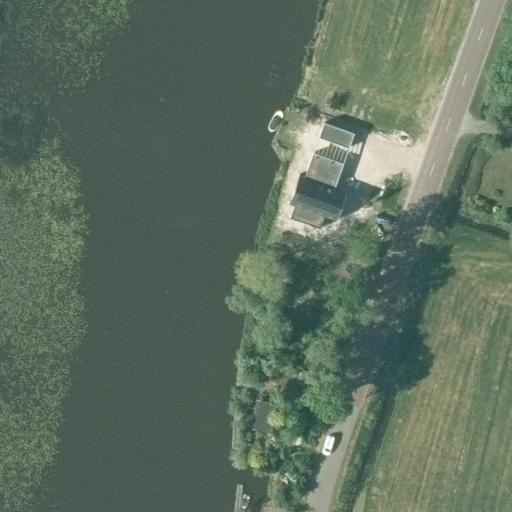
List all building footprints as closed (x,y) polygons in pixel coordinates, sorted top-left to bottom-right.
[(355,135),(325,123),(319,138),(349,150),(355,135)] [(343,165),(314,153),(304,178),(300,176),(289,204),(304,210),(300,222),(318,229),(323,217),(333,221),(342,198),(332,194),(343,165)] [(311,347),(302,369),(315,375),(324,353),(311,347)] [(313,390),(317,378),(302,372),(297,383),(313,390)] [(277,404),(255,399),(248,428),(270,433),(277,404)]
